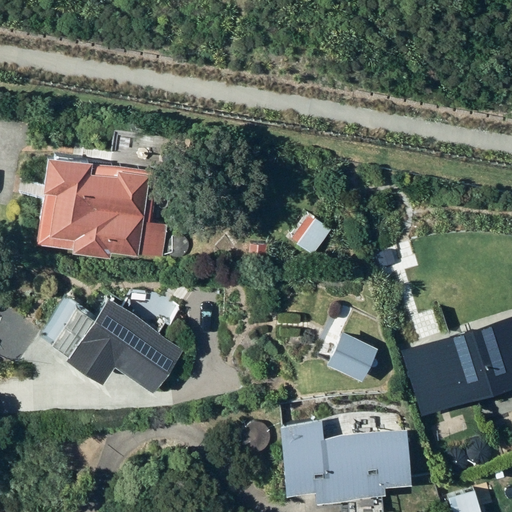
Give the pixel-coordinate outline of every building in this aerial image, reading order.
[(69,236),(108,242),(109,236),(161,244),(166,210),(150,208),(158,160),(86,148),(87,142),(45,135),(39,171),(46,172),(37,228),(70,233),(69,236)] [(331,227),(307,210),(288,237),(312,254),(331,227)] [(266,258),(267,239),(248,238),(247,258),(266,258)] [(113,349),(150,376),(180,335),(103,281),(59,344),(98,371),(113,349)] [(0,354),(12,363),(31,334),(0,313),(0,354)] [(511,313),(399,349),(417,408),(511,378),(511,313)] [(327,362),(361,377),(374,348),(341,333),(327,362)] [(278,406),(282,472),(312,470),(313,485),(384,481),(383,472),(408,471),(405,417),(320,422),(319,403),(278,406)] [(472,449),(441,460),(447,479),(479,469),(472,449)] [(449,511),(487,511),(486,507),(502,502),(495,480),(445,496),(449,511)]
